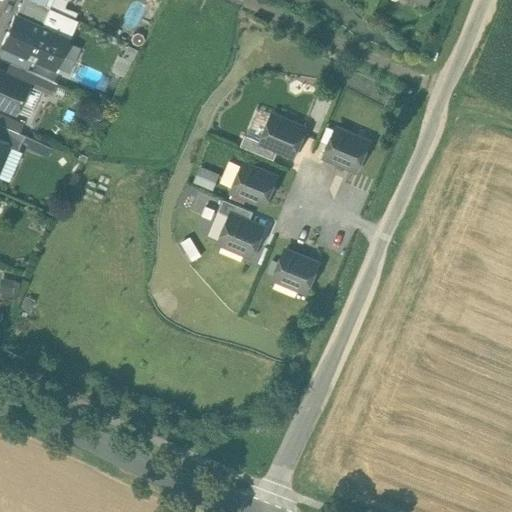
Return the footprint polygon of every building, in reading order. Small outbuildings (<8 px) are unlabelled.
[(50,8),(31,0),(23,0),(16,16),(41,27),(50,8)] [(16,16),(2,46),(54,69),(67,38),(41,27),(16,16)] [(40,76),(27,70),(23,81),(29,84),(28,85),(35,88),(40,76)] [(23,81),(0,71),(0,105),(16,112),(28,85),(29,84),(23,81)] [(23,124),(0,113),(0,124),(19,133),(23,124)] [(306,129),(272,115),(261,141),(295,155),(306,129)] [(0,124),(0,141),(8,145),(7,146),(18,151),(24,135),(19,133),(0,124)] [(369,142),(336,128),(325,154),(358,168),(369,142)] [(277,177),(243,163),(233,189),(266,203),(277,177)] [(201,166),(195,180),(213,188),(220,173),(201,166)] [(254,211),(224,199),(219,210),(230,215),(231,214),(249,222),(254,211)] [(249,222),(231,214),(230,215),(220,240),(253,254),(264,228),(249,222)] [(318,264),(285,250),(274,276),(307,290),(318,264)]
